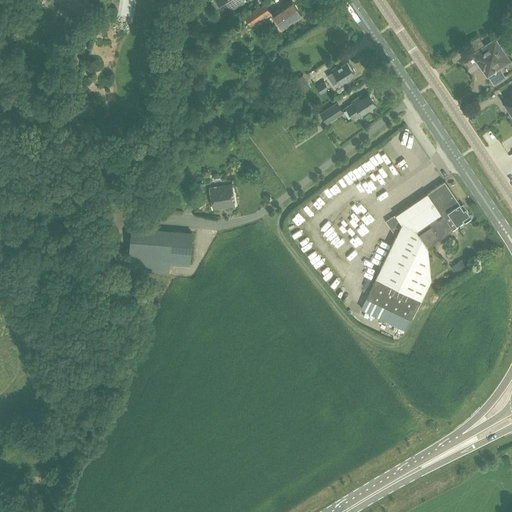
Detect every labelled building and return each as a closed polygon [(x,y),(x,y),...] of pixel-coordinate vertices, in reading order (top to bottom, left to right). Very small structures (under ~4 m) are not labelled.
[(128,0),(127,31),(139,31),(140,0),(128,0)] [(210,0),(221,16),(229,11),(238,6),(246,0),(210,0)] [(273,13),(283,28),(302,15),(291,0),(285,4),(284,3),(278,7),(279,8),(273,13)] [(76,19),(81,8),(65,2),(60,12),(76,19)] [(245,16),(251,26),(271,12),(264,3),(245,16)] [(489,75),(495,84),(505,77),(499,68),(510,61),(495,39),(484,46),(479,37),(468,44),(474,53),(472,54),(487,76),(489,75)] [(327,75),(334,85),(340,81),(341,83),(355,74),(347,61),(340,65),(339,64),(332,69),(334,71),(327,75)] [(292,82),(299,94),(312,87),(304,74),(292,82)] [(316,86),(321,94),(329,88),(325,81),(316,86)] [(346,108),(354,119),(362,114),(377,104),(368,91),(360,96),(359,95),(353,99),(354,100),(353,101),(354,102),(346,108)] [(320,114),(327,124),(344,112),(338,102),(320,114)] [(378,159),(382,166),(390,162),(386,154),(378,159)] [(393,164),(378,173),(373,165),(337,185),(342,194),(375,176),(381,186),(395,178),(394,176),(398,174),(393,164)] [(98,174),(94,191),(100,193),(104,176),(98,174)] [(361,308),(406,330),(431,278),(428,246),(459,226),(458,224),(463,220),(465,222),(472,217),(466,208),(464,209),(445,181),(386,221),(396,236),(361,308)] [(366,194),(375,190),(371,181),(362,185),(366,194)] [(119,201),(141,206),(144,187),(123,183),(119,201)] [(210,187),(213,209),(235,206),(232,184),(210,187)] [(331,192),(323,198),(330,207),(338,200),(331,192)] [(314,215),(325,211),(321,201),(310,206),(314,215)] [(307,220),(310,218),(305,209),(301,212),(307,220)] [(299,226),(303,224),(297,216),(294,218),(299,226)] [(129,271),(169,275),(170,264),(190,265),(193,231),(131,226),(129,271)] [(343,236),(340,239),(346,246),(350,243),(343,236)] [(336,248),(342,253),(346,249),(339,244),(336,248)] [(348,253),(344,257),(350,263),(354,260),(348,253)] [(451,267),(455,274),(468,265),(463,258),(451,267)] [(329,264),(320,270),(327,280),(336,274),(329,264)] [(140,296),(151,299),(157,282),(146,278),(140,296)] [(345,291),(339,296),(344,301),(350,296),(345,291)]
